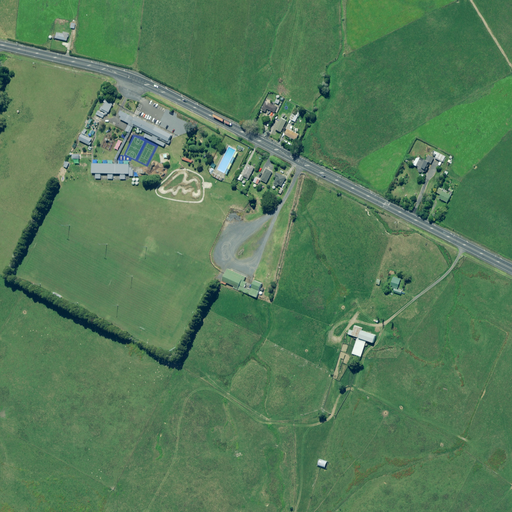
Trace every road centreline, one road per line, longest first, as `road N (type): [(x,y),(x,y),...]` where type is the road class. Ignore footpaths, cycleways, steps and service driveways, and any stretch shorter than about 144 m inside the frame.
road 1 (trunk): [(0,45),(134,78),(511,269)]
road 2 (track): [(464,245),(451,269),(388,320),(355,321)]
